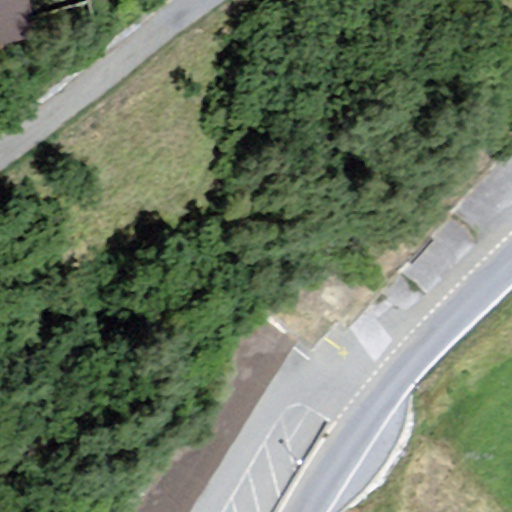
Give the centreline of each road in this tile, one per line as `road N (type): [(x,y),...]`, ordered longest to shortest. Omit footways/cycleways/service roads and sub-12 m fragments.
road 1 (tertiary): [(511,237),(473,267),(305,511)]
road 2 (track): [(0,127),(169,0)]
